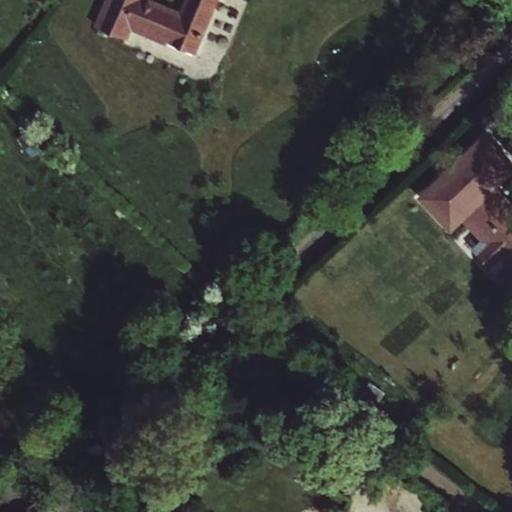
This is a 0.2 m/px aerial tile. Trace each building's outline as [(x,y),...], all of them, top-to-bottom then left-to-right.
[(107,0),(98,21),(100,22),(110,0),(107,0)] [(110,0),(100,22),(130,35),(134,26),(135,23),(174,40),(186,14),(154,0),(110,0)] [(191,0),(186,14),(174,40),(197,50),(219,0),(191,0)] [(222,0),(219,0),(197,50),(200,52),(222,0)] [(135,23),(134,26),(173,43),(174,40),(135,23)] [(481,144),(424,197),(448,222),(457,214),(482,240),(502,261),(511,271),(511,213),(511,214),(485,186),(504,168),(481,144)] [(502,261),(482,240),(471,249),(492,271),(502,261)]
